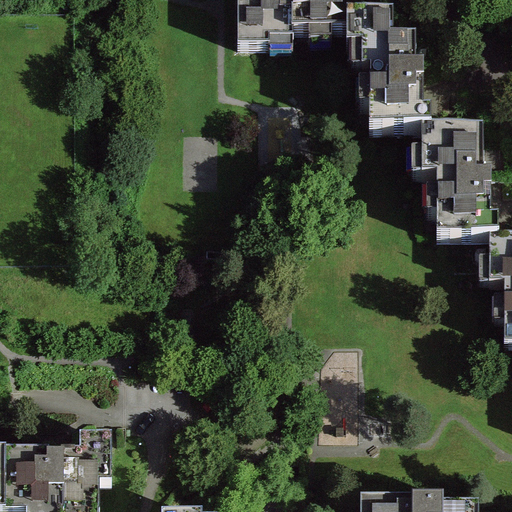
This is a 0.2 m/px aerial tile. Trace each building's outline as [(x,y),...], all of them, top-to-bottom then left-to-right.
[(285,0),(286,0),(232,0),(232,66),(292,66),(292,49),(343,49),(357,49),(357,35),(357,0),(285,0)] [(364,156),(411,157),(411,149),(418,149),(419,93),(411,93),(411,91),(413,91),(413,68),(411,68),(411,62),(390,62),(390,36),(357,35),(357,49),(343,49),(343,69),(347,69),(347,91),(362,92),(362,108),(354,108),(354,135),(364,135),(364,156)] [(418,149),(411,149),(411,157),(411,168),(401,168),(401,194),(424,194),(424,209),(414,209),(414,234),(425,234),(425,258),(482,257),(489,257),(489,254),(489,240),(480,240),(479,192),(472,192),(472,148),(418,149)] [(511,253),(489,254),(489,257),(482,257),(482,275),(471,275),(471,299),(482,299),(482,300),(495,300),(495,307),(485,307),(485,340),(496,340),(496,363),(511,362),(511,253)] [(0,511),(116,511),(116,484),(128,484),(128,436),(94,437),(94,455),(0,455),(0,511)] [(497,511),(498,498),(466,498),(466,491),(434,491),(434,496),(378,496),(377,511),(497,511)]
